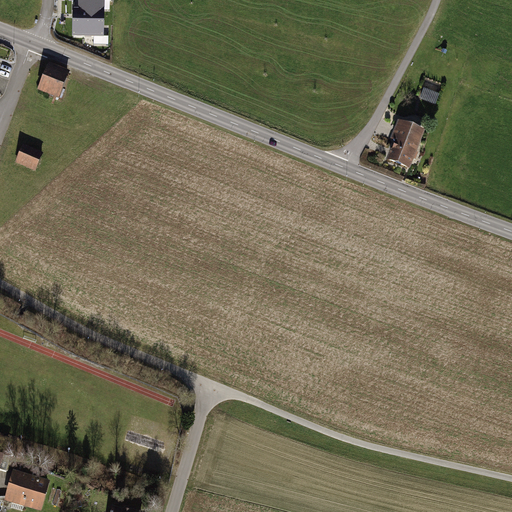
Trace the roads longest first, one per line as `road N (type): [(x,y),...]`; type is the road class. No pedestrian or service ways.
road 1 (tertiary): [(34,43),(511,231)]
road 2 (residential): [(0,284),(210,388),(173,511)]
road 3 (track): [(210,388),(333,436),(511,480)]
